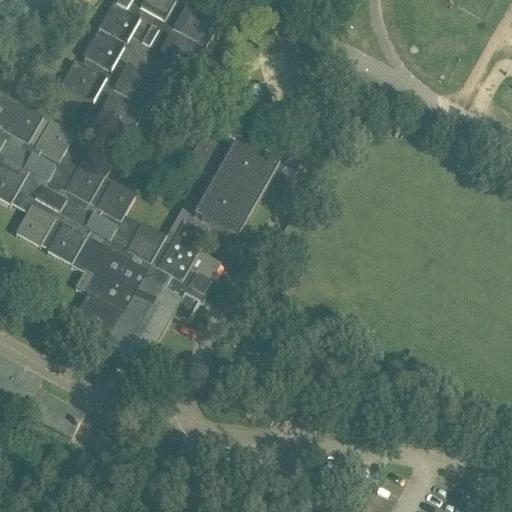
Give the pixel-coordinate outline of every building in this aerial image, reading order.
[(175,7),(179,0),(146,0),(144,6),(132,0),(121,0),(119,5),(115,12),(112,10),(82,62),(84,64),(80,70),(74,67),(60,91),(92,109),(74,141),(49,127),(48,129),(42,125),(43,123),(0,98),(0,206),(9,211),(10,209),(27,218),(15,240),(39,253),(41,251),(47,255),(46,257),(83,278),(74,293),(87,300),(69,331),(142,374),(172,320),(187,328),(198,307),(196,306),(200,299),(203,300),(220,270),(199,257),(208,241),(205,240),(209,233),(236,248),(278,173),(235,149),(230,158),(202,141),(186,170),(198,177),(182,207),(185,208),(165,242),(141,229),(140,231),(123,222),(135,200),(111,187),(110,189),(103,185),(104,183),(80,169),(78,171),(73,168),(95,128),(127,146),(141,121),(139,120),(143,114),(144,115),(159,90),(156,89),(166,73),(186,85),(200,60),(199,59),(202,52),(204,53),(218,29),(187,11),(185,13),(175,7)] [(235,97),(249,146),(280,137),(266,88),(235,97)] [(50,432),(49,432),(44,442),(51,446),(57,436),(70,443),(83,420),(38,394),(41,388),(0,364),(0,405),(23,419),(24,418),(50,432)] [(92,453),(126,475),(136,459),(100,440),(92,453)] [(74,472),(103,488),(110,475),(82,459),(74,472)] [(103,511),(110,501),(75,481),(67,497),(93,511),(103,511)]
